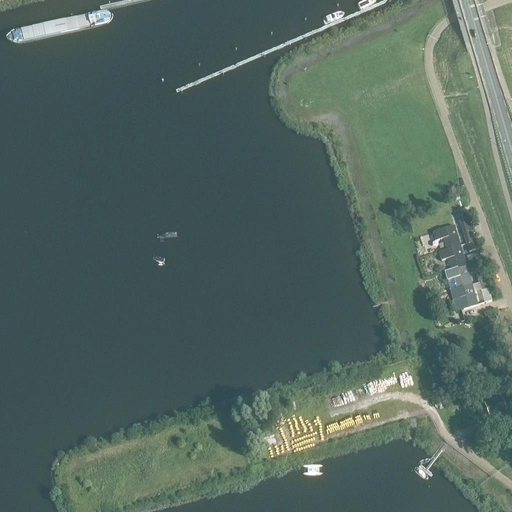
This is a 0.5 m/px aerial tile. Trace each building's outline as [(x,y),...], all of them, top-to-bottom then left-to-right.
[(467,214),(458,217),(459,222),(460,225),(461,228),(466,245),(467,245),(474,243),(475,243),(473,236),(473,234),(475,234),(474,228),(471,229),(471,228),(470,226),(470,224),(467,214)] [(446,251),(460,247),(455,227),(433,233),(435,242),(443,240),(446,251)] [(474,243),(467,245),(470,255),(467,256),(469,263),(480,259),(478,253),(474,243)] [(452,271),(466,267),(460,247),(446,251),(439,253),(441,262),(449,260),(452,271)] [(458,291),(472,286),(466,267),(452,271),(444,273),(447,282),(454,280),(458,291)] [(478,284),(486,282),(484,274),(476,277),(478,284)] [(486,282),(478,284),(473,286),(475,293),(488,289),(486,282)] [(458,291),(450,293),(453,301),(460,299),(463,311),(478,306),(472,286),(458,291)] [(501,397),(484,404),(489,417),(506,410),(506,409),(508,408),(504,398),(502,399),(501,397)] [(273,434),(261,437),(263,444),(275,441),(273,434)]
